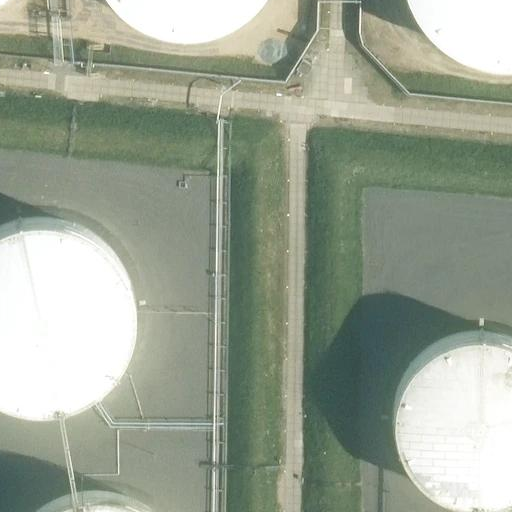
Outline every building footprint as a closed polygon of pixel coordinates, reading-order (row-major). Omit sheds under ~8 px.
[(177,28),(185,29),(192,28),(197,28),(202,27),(209,25),(216,23),(221,22),(227,18),(232,16),(236,14),(242,9),(248,5),(252,1),(252,0),(116,0),(119,3),(123,6),(127,9),(133,14),(139,17),(146,21),(151,22),(158,25),(165,27),(170,27),(177,28)] [(498,59),(506,59),(511,59),(511,58),(511,0),(410,0),(411,1),(415,8),(417,12),(420,16),(422,18),(425,22),(427,24),(432,30),(438,35),(445,40),(449,43),(456,47),(463,50),(470,53),(477,55),(482,57),(487,58),(493,58),(498,59)] [(94,234),(88,230),(84,227),(79,225),(75,223),(68,221),(61,219),(56,218),(49,217),(41,216),(34,217),(29,217),(24,218),(19,219),(15,220),(8,222),(1,225),(0,225),(0,396),(5,398),(11,401),(16,402),(23,403),(28,404),(33,405),(38,405),(43,405),(50,404),(57,403),(62,402),(67,401),(71,399),(78,397),(83,394),(87,392),(93,388),(97,385),(101,382),(104,379),(110,374),(113,370),(117,364),(120,360),(123,353),(125,349),(126,347),(128,342),(130,338),(131,333),(132,331),(132,326),(133,321),(133,318),(134,314),(134,309),(133,304),(133,299),(132,294),(132,292),(131,287),(129,282),(128,278),(126,273),(124,269),(120,262),(116,256),(113,252),(110,248),(107,245),(103,241),(98,237),(94,234)] [(511,338),(508,337),(503,335),(497,333),(490,332),(483,331),(476,331),(469,331),(462,332),(456,333),(451,335),(445,337),(438,340),(432,343),(427,347),(423,350),(418,355),(416,356),(413,360),(409,365),(406,369),(405,371),(404,373),(402,377),(401,379),(399,383),(397,387),(396,392),(395,394),(394,398),(394,401),(393,408),(393,415),(393,419),(393,421),(393,426),(394,431),(395,433),(396,437),(396,439),(398,444),(400,448),(401,452),(404,456),(406,460),(409,464),(411,468),(414,471),(418,475),(421,478),(426,482),(430,485),(434,487),(438,489),(442,491),(449,494),(453,495),(458,497),(462,498),(469,499),(471,499),(476,499),(483,499),(487,498),(492,497),(499,496),(503,495),(507,493),(511,491),(511,338)] [(154,511),(151,509),(147,506),(143,504),(137,500),(130,497),(125,495),(121,494),(116,493),(111,492),(104,491),(97,490),(92,490),(87,491),(80,492),(75,492),(70,494),(63,496),(56,499),(52,501),(47,503),(41,507),(35,511),(34,511),(154,511)]
